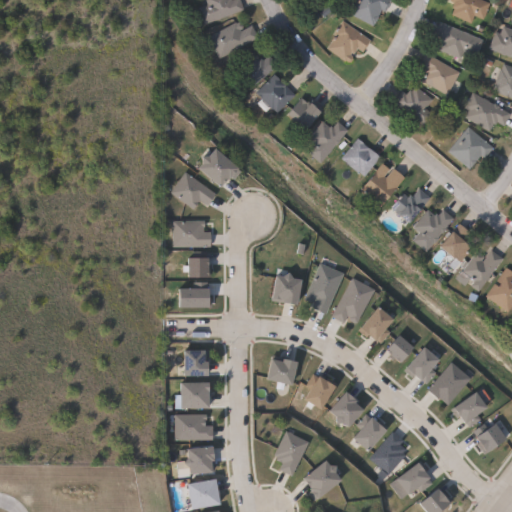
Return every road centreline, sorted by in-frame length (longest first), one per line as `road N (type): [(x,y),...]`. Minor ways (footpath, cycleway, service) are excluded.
road 1 (residential): [(162,330),(284,331),(320,343),(431,434),(455,471),(493,502)]
road 2 (residential): [(245,511),(236,442),(236,252),(250,215)]
road 3 (residential): [(511,227),(362,104)]
road 4 (residential): [(271,0),(295,42),(362,104)]
